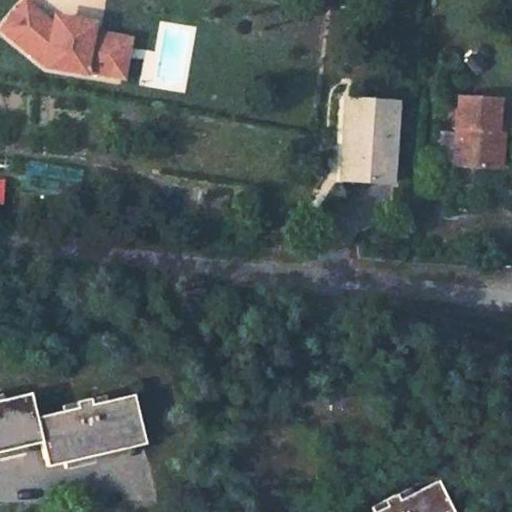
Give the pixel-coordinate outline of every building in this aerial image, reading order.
[(55,22),(29,0),(2,33),(43,67),(47,68),(46,71),(92,79),(93,76),(132,83),(140,36),(101,29),(102,26),(56,18),(55,22)] [(509,85),(464,81),(459,151),(504,157),(509,85)] [(409,104),(361,98),(356,135),(368,136),(363,178),(399,184),(409,104)] [(352,177),(363,178),(368,136),(356,135),(352,177)] [(458,168),(459,151),(448,150),(447,166),(458,168)] [(0,458),(37,451),(40,471),(141,454),(131,405),(89,413),(88,406),(74,409),(76,416),(32,424),(27,401),(0,407),(0,458)] [(452,511),(433,476),(394,498),(391,492),(377,501),(380,505),(368,511),(452,511)]
